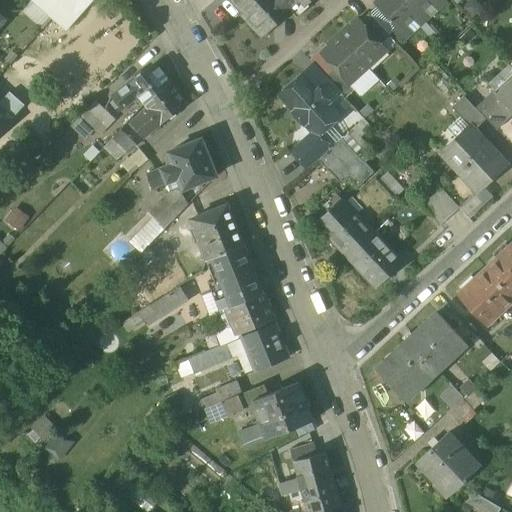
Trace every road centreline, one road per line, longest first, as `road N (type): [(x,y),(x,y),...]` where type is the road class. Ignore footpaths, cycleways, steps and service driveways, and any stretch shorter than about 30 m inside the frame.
road 1 (residential): [(337,372),(224,109),(163,0)]
road 2 (residential): [(337,372),(511,207)]
road 3 (residential): [(381,511),(337,372)]
